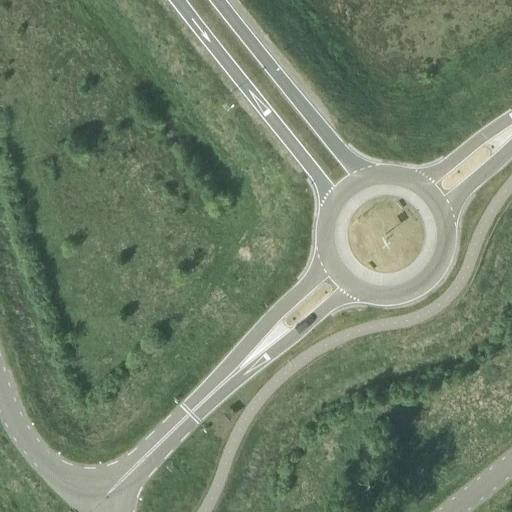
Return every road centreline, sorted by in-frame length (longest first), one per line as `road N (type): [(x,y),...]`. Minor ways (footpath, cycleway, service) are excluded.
road 1 (tertiary): [(342,277),(90,511)]
road 2 (trunk): [(175,0),(337,203)]
road 3 (trunk): [(366,180),(216,0)]
road 4 (secondary): [(342,277),(376,296),(424,282),(446,236),(431,196)]
road 5 (tertiary): [(86,511),(23,442),(0,394)]
